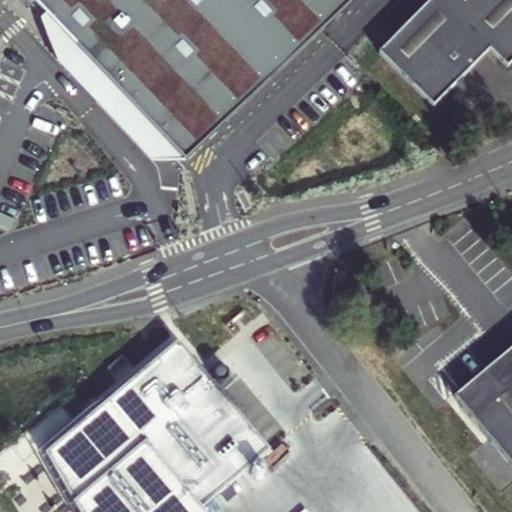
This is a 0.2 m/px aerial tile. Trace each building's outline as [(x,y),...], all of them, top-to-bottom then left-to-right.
[(32,0),(35,2),(94,64),(189,164),(228,126),(247,108),(317,41),(360,0),(32,0)] [(511,0),(429,0),(377,51),(430,106),(487,50),(505,68),(511,61),(511,0)] [(94,64),(35,2),(47,42),(51,55),(74,78),(147,154),(151,155),(165,157),(189,164),(94,64)] [(177,345),(45,457),(76,511),(201,511),(269,453),(266,449),(182,351),(177,345)] [(511,460),(511,348),(457,394),(511,460)]
